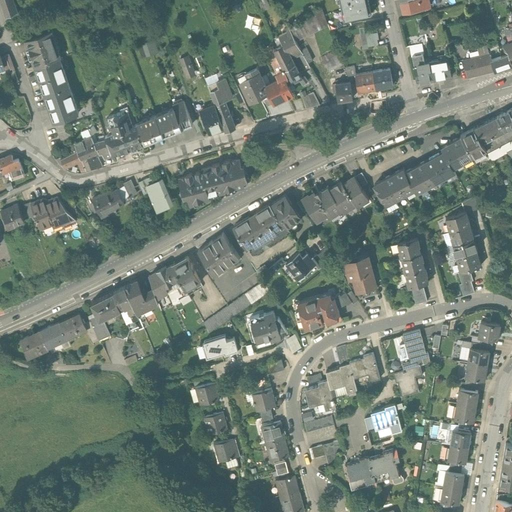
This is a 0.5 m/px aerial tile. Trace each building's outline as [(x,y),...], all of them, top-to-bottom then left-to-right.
[(7,0),(2,2),(7,15),(20,11),(18,6),(16,7),(13,0),(7,0)] [(339,0),(344,19),(371,12),(368,0),(339,0)] [(400,0),(403,9),(430,3),(429,0),(400,0)] [(499,5),(495,6),(494,4),(491,5),(495,16),(502,14),(499,5)] [(322,5),(287,22),(292,32),(295,39),(328,23),(322,5)] [(39,27),(26,32),(28,38),(42,33),(39,27)] [(28,38),(26,39),(29,47),(27,47),(31,57),(32,57),(35,65),(59,56),(61,55),(52,30),(42,33),(28,38)] [(371,31),(365,32),(367,41),(367,45),(377,44),(376,38),(378,38),(377,31),(371,32),(371,31)] [(292,32),(279,38),(282,44),(288,54),(289,54),(293,52),(295,56),(299,54),(306,68),(310,65),(308,62),(305,63),(298,51),(301,49),(300,48),(295,39),(292,32)] [(155,37),(149,40),(154,53),(160,50),(155,37)] [(495,39),(492,40),(492,38),(490,39),(490,41),(488,41),(492,49),(498,48),(495,39)] [(511,41),(503,44),(505,51),(511,50),(511,51),(511,41)] [(421,43),(408,45),(409,46),(410,45),(412,56),(412,55),(422,53),(423,54),(424,54),(421,43)] [(288,54),(282,44),(274,48),(284,69),(294,63),(289,54),(288,54)] [(312,59),(306,47),(301,49),(308,62),(312,59)] [(284,69),(274,48),(267,51),(273,63),(272,64),(276,73),(284,69)] [(308,62),(301,49),(298,51),(305,63),(308,62)] [(336,49),(319,57),(325,63),(321,65),(325,73),(343,63),(336,49)] [(431,62),(424,63),(423,54),(422,53),(412,55),(412,56),(417,81),(434,78),(431,62)] [(6,54),(0,56),(4,66),(5,69),(10,67),(6,54)] [(454,54),(447,55),(448,58),(451,75),(457,74),(454,54)] [(491,54),(479,57),(482,73),(494,70),(491,60),(492,60),(491,54)] [(492,60),(491,60),(494,70),(511,64),(511,63),(510,57),(508,55),(492,60)] [(59,56),(35,65),(54,120),(78,111),(59,56)] [(190,61),(187,63),(184,56),(180,58),(186,74),(194,71),(190,61)] [(479,57),(463,60),(467,76),(482,73),(479,57)] [(448,58),(431,62),(434,78),(451,75),(448,58)] [(302,76),(295,63),(294,63),(284,69),(288,77),(285,78),(288,83),(302,76)] [(354,66),(345,67),(350,80),(351,84),(357,84),(355,75),(356,75),(354,66)] [(284,69),(276,73),(279,78),(266,84),(269,90),(274,101),(292,92),(288,83),(285,78),(288,77),(284,69)] [(389,69),(372,72),(375,88),(392,85),(389,69)] [(259,70),(252,73),(252,74),(240,80),(250,100),(259,96),(259,94),(262,93),(269,90),(266,84),(259,70)] [(235,126),(222,93),(230,89),(223,72),(206,78),(215,102),(217,106),(224,127),(225,130),(235,126)] [(356,75),(355,75),(357,84),(358,91),(375,88),(372,72),(356,75)] [(350,80),(341,82),(341,80),(335,81),(338,100),(353,98),(351,84),(350,80)] [(269,90),(262,93),(267,104),(274,101),(269,90)] [(313,92),(308,94),(312,106),(320,104),(313,92)] [(308,94),(302,96),(306,108),(312,106),(308,94)] [(193,123),(184,100),(173,104),(174,107),(182,127),(193,123)] [(215,102),(201,108),(210,131),(224,127),(217,107),(217,106),(215,102)] [(174,107),(156,114),(164,134),(182,127),(174,107)] [(133,125),(128,110),(123,112),(123,111),(109,115),(109,116),(106,118),(110,128),(113,127),(114,131),(105,134),(106,138),(110,147),(112,154),(120,151),(120,152),(124,154),(126,150),(128,149),(129,147),(133,146),(135,147),(138,146),(141,147),(143,144),(143,142),(145,141),(138,122),(133,125)] [(511,117),(509,112),(496,118),(506,132),(511,128),(511,117)] [(156,114),(138,121),(138,122),(145,141),(164,134),(156,114)] [(57,121),(55,122),(62,141),(72,138),(65,118),(57,121)] [(506,132),(496,118),(484,124),(493,138),(506,132)] [(482,144),(493,138),(484,124),(473,129),(482,144)] [(493,138),(482,144),(486,151),(492,161),(511,150),(511,128),(506,132),(493,138)] [(473,129),(460,135),(461,137),(472,158),(486,151),(482,144),(473,129)] [(95,141),(92,135),(77,141),(76,142),(78,149),(81,156),(92,152),(94,157),(98,155),(96,151),(99,149),(95,141)] [(472,158),(461,137),(451,142),(453,146),(462,164),(472,158)] [(106,138),(95,141),(99,149),(100,151),(102,150),(110,147),(106,138)] [(76,140),(67,143),(70,152),(74,150),(78,149),(76,142),(77,141),(76,140)] [(462,164),(453,146),(429,159),(441,181),(465,169),(462,164)] [(110,147),(102,150),(105,157),(112,154),(110,147)] [(78,149),(61,157),(65,166),(78,160),(82,170),(87,168),(86,166),(81,156),(78,149)] [(92,152),(81,156),(86,166),(97,163),(98,165),(100,165),(102,164),(101,161),(98,155),(94,157),(92,152)] [(13,158),(11,153),(0,157),(0,167),(1,171),(8,168),(12,179),(25,174),(18,156),(13,158)] [(192,173),(186,175),(179,177),(182,188),(183,188),(186,194),(187,193),(190,203),(200,200),(205,196),(205,195),(209,196),(209,198),(210,197),(208,190),(210,190),(211,191),(217,191),(218,193),(217,191),(218,191),(218,190),(223,188),(224,190),(229,188),(229,187),(230,186),(230,187),(237,187),(237,188),(238,187),(237,185),(242,181),(242,180),(247,179),(243,164),(241,165),(239,158),(230,160),(230,159),(223,161),(224,162),(220,163),(220,162),(213,164),(213,165),(201,169),(201,170),(196,172),(197,173),(193,174),(192,173)] [(436,183),(425,162),(415,167),(426,188),(436,183)] [(426,188),(415,167),(405,172),(415,190),(417,193),(426,188)] [(405,172),(403,169),(394,174),(405,195),(415,190),(405,172)] [(362,173),(354,178),(361,187),(367,183),(362,173)] [(405,195),(394,174),(384,179),(395,200),(396,200),(405,195)] [(144,192),(149,189),(147,183),(150,182),(148,176),(139,180),(144,192)] [(172,199),(162,176),(150,182),(147,183),(149,189),(157,206),(172,199)] [(131,177),(124,181),(130,193),(137,190),(131,177)] [(354,178),(343,185),(356,205),(361,202),(363,204),(369,200),(361,187),(354,178)] [(395,200),(384,179),(374,184),(378,192),(385,205),(386,205),(387,208),(389,211),(399,206),(396,200),(395,200)] [(343,185),(338,189),(336,186),(329,190),(342,210),(348,207),(350,210),(356,205),(343,185)] [(107,189),(93,197),(95,200),(92,201),(97,212),(100,211),(102,215),(108,212),(107,210),(115,206),(125,201),(118,187),(109,192),(107,189)] [(327,187),(321,191),(323,194),(317,197),(327,212),(329,215),(334,212),(336,214),(342,210),(329,190),(327,187)] [(317,197),(314,191),(301,199),(308,210),(317,223),(324,218),(322,216),(327,212),(317,197)] [(385,205),(378,192),(373,195),(382,211),(387,208),(386,205),(385,205)] [(474,195),(462,201),(465,210),(466,210),(467,211),(478,208),(474,195)] [(284,196),(271,205),(285,227),(299,218),(284,196)] [(64,204),(58,197),(52,199),(51,198),(45,200),(53,222),(54,225),(61,222),(62,224),(77,219),(72,214),(64,204)] [(44,199),(39,201),(39,200),(32,203),(31,203),(35,214),(40,227),(53,222),(45,200),(44,199)] [(301,199),(297,202),(303,213),(308,210),(301,199)] [(31,200),(24,203),(30,216),(35,214),(31,203),(32,203),(31,200)] [(77,210),(69,200),(64,204),(72,214),(77,210)] [(18,204),(0,210),(0,211),(3,219),(5,218),(8,226),(24,221),(18,204)] [(269,205),(233,227),(247,249),(258,243),(264,239),(284,226),(269,205)] [(465,210),(445,216),(447,222),(446,222),(449,230),(470,224),(467,211),(466,210),(465,210)] [(470,224),(449,230),(451,236),(450,236),(452,244),(473,237),(474,237),(470,224)] [(284,226),(264,239),(270,248),(290,235),(284,226)] [(239,257),(223,233),(211,241),(226,265),(239,257)] [(416,236),(397,241),(399,249),(398,249),(400,257),(401,256),(421,251),(416,236)] [(473,237),(452,244),(454,249),(453,250),(456,257),(477,251),(478,251),(473,237)] [(325,250),(318,239),(312,242),(314,245),(315,244),(320,254),(313,259),(317,265),(320,269),(327,264),(331,261),(325,250)] [(226,265),(211,241),(198,250),(213,273),(226,265)] [(258,243),(247,249),(252,256),(257,253),(258,255),(263,252),(258,243)] [(421,251),(401,256),(403,264),(402,264),(404,271),(405,271),(424,266),(421,251)] [(477,251),(456,257),(458,263),(457,263),(460,271),(470,268),(481,265),(477,251)] [(302,258),(298,254),(285,264),(299,281),(317,265),(313,259),(312,258),(310,259),(306,254),(302,258)] [(367,254),(357,257),(358,259),(347,262),(351,277),(355,276),(358,287),(375,283),(367,254)] [(200,279),(187,255),(172,264),(182,282),(185,289),(200,279)] [(167,267),(166,265),(157,270),(166,285),(176,279),(177,285),(182,282),(172,264),(167,267)] [(424,266),(405,271),(407,279),(406,279),(408,287),(411,286),(423,283),(428,281),(424,266)] [(470,268),(460,271),(458,271),(460,277),(472,273),(470,268)] [(166,285),(157,270),(149,274),(153,286),(155,291),(166,285)] [(460,277),(459,277),(461,283),(471,280),(473,279),(472,273),(460,277)] [(142,291),(137,280),(125,285),(137,311),(150,305),(158,301),(155,291),(153,286),(142,291)] [(461,283),(460,283),(461,289),(473,285),(471,280),(461,283)] [(182,282),(177,285),(180,291),(185,289),(182,282)] [(262,282),(245,293),(251,304),(269,292),(262,282)] [(423,283),(411,286),(412,291),(424,288),(423,283)] [(137,311),(125,285),(113,291),(121,308),(127,323),(136,320),(135,318),(139,316),(137,311)] [(473,285),(461,289),(463,295),(475,292),(473,285)] [(174,288),(169,290),(173,303),(178,300),(176,296),(178,295),(174,288)] [(424,288),(412,291),(414,297),(425,294),(424,288)] [(113,291),(91,301),(98,317),(121,308),(113,291)] [(358,301),(351,291),(347,294),(352,303),(353,304),(358,301)] [(346,292),(341,295),(346,304),(348,306),(352,303),(347,294),(346,292)] [(245,293),(227,305),(234,315),(251,304),(245,293)] [(331,293),(298,303),(299,307),(296,308),(302,326),(304,325),(305,329),(324,324),(323,321),(326,319),(327,323),(342,319),(338,305),(339,304),(335,297),(332,298),(331,293)] [(341,295),(340,294),(335,297),(339,304),(340,305),(342,307),(346,304),(341,295)] [(425,294),(414,297),(415,303),(427,300),(425,294)] [(150,305),(137,311),(139,316),(139,317),(153,311),(150,305)] [(227,305),(203,321),(208,331),(234,315),(227,305)] [(273,311),(260,315),(260,314),(250,317),(258,345),(283,338),(281,331),(287,329),(278,317),(275,317),(273,311)] [(80,312),(59,321),(66,336),(73,334),(73,335),(87,328),(80,312)] [(136,320),(127,323),(130,329),(138,326),(136,320)] [(500,323),(481,320),(479,335),(482,336),(493,337),(497,338),(500,323)] [(59,321),(39,330),(47,347),(54,344),(57,352),(71,346),(66,336),(59,321)] [(94,329),(87,332),(91,343),(98,340),(94,329)] [(39,330),(19,341),(28,359),(48,349),(47,347),(39,330)] [(420,330),(402,334),(405,343),(422,338),(420,330)] [(297,332),(288,336),(295,350),(304,346),(297,332)] [(221,341),(227,340),(225,335),(204,341),(205,343),(197,346),(201,359),(224,353),(221,341)] [(234,338),(227,340),(221,341),(224,353),(224,355),(238,351),(234,338)] [(405,343),(399,344),(398,347),(401,358),(404,368),(420,364),(430,361),(428,352),(426,352),(422,338),(405,343)] [(480,347),(471,345),(468,361),(487,364),(489,349),(480,347)] [(364,356),(349,359),(350,362),(354,377),(368,373),(370,381),(380,378),(373,351),(363,354),(364,356)] [(281,357),(276,358),(279,369),(284,368),(281,357)] [(276,358),(270,360),(273,371),(279,369),(276,358)] [(270,360),(265,361),(268,372),(273,371),(270,360)] [(487,364),(468,361),(465,375),(466,376),(477,378),(484,379),(487,364)] [(341,366),(326,370),(328,379),(331,387),(345,383),(347,391),(357,388),(354,377),(350,362),(340,364),(341,366)] [(404,368),(394,371),(396,381),(398,380),(402,395),(419,390),(415,376),(422,374),(420,364),(404,368)] [(328,379),(319,382),(319,385),(305,388),(309,405),(324,402),(326,409),(336,406),(331,387),(328,379)] [(214,382),(195,388),(200,405),(219,400),(214,382)] [(272,387),(252,392),(257,409),(259,409),(270,406),(276,404),(272,387)] [(464,387),(460,387),(457,401),(475,405),(478,390),(475,389),(464,387)] [(475,405),(457,401),(455,416),(459,417),(470,419),(473,419),(475,405)] [(395,403),(385,406),(386,408),(371,412),(372,416),(376,428),(390,424),(392,432),(402,429),(395,403)] [(270,406),(259,409),(261,415),(271,412),(270,406)] [(271,412),(261,415),(262,420),(273,417),(271,412)] [(223,413),(203,418),(208,436),(227,431),(223,413)] [(331,414),(325,415),(328,427),(334,425),(331,414)] [(325,415),(320,417),(323,428),(328,427),(325,415)] [(376,428),(372,416),(364,418),(368,430),(376,428)] [(320,417),(314,418),(317,429),(323,428),(320,417)] [(314,418),(309,419),(312,431),(317,429),(314,418)] [(280,420),(261,425),(265,443),(285,438),(280,420)] [(457,429),(452,428),(450,443),(468,446),(471,431),(468,431),(457,429)] [(285,438),(265,443),(270,461),(289,456),(285,438)] [(338,441),(332,442),(335,453),(336,453),(341,451),(338,441)] [(233,442),(213,447),(218,465),(237,460),(233,442)] [(332,442),(327,444),(330,454),(335,453),(332,442)] [(468,446),(450,443),(447,458),(450,458),(463,460),(466,461),(468,446)] [(511,443),(506,443),(500,484),(511,486),(511,484),(511,443)] [(327,444),(321,445),(324,456),(325,456),(330,454),(327,444)] [(321,445),(316,447),(319,457),(324,456),(321,445)] [(393,448),(383,451),(383,453),(369,457),(374,474),(388,470),(390,478),(391,477),(392,483),(396,484),(403,483),(404,480),(403,476),(401,474),(400,473),(399,473),(393,448)] [(330,454),(325,456),(327,461),(338,458),(336,453),(335,453),(330,454)] [(369,455),(358,457),(359,459),(344,463),(349,480),(363,476),(365,484),(376,481),(374,474),(369,457),(369,455)] [(338,458),(327,461),(328,467),(339,464),(338,458)] [(463,460),(450,458),(449,464),(462,466),(463,460)] [(285,462),(274,465),(275,470),(287,467),(285,462)] [(462,466),(449,464),(448,470),(461,472),(462,466)] [(287,467),(275,470),(277,476),(288,472),(287,467)] [(448,470),(445,470),(443,484),(461,488),(464,473),(461,472),(448,470)] [(294,476),(275,481),(280,498),(299,493),(294,476)] [(461,488),(443,484),(440,499),(445,500),(456,502),(459,503),(461,488)] [(511,486),(500,484),(498,492),(499,492),(510,492),(511,486)] [(510,492),(499,492),(498,498),(510,501),(511,492),(510,492)] [(299,493),(280,498),(283,511),(300,511),(304,511),(299,493)] [(511,511),(511,501),(510,501),(498,498),(494,511),(511,511)]
